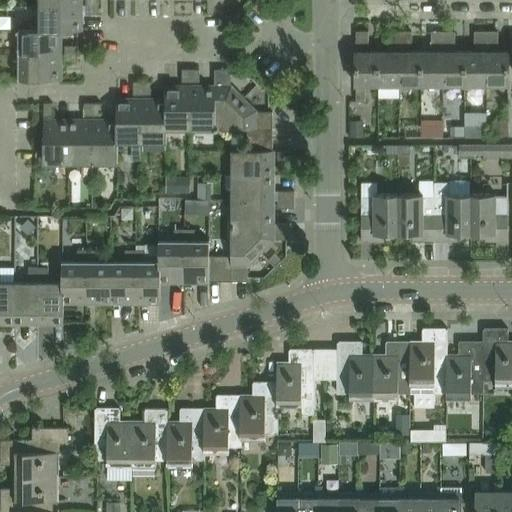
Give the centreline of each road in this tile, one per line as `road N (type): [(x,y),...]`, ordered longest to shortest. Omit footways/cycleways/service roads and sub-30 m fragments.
road 1 (tertiary): [(0,397),(330,297)]
road 2 (residential): [(33,88),(82,88),(128,52),(334,50)]
road 3 (residential): [(330,297),(334,50)]
road 4 (tertiary): [(330,297),(511,292)]
